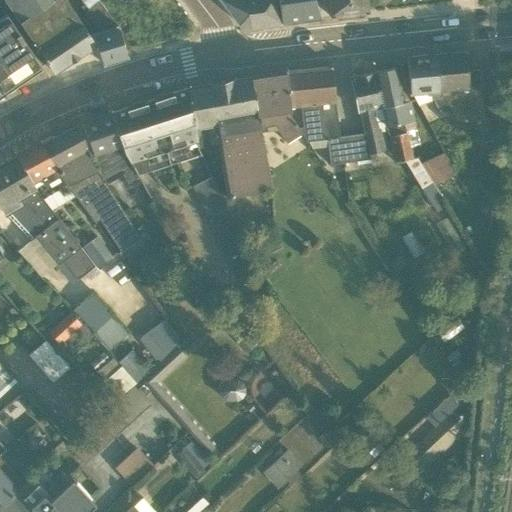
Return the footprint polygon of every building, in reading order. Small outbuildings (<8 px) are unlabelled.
[(0,18),(0,88),(2,91),(44,61),(2,0),(0,0),(0,9),(4,15),(0,18)] [(2,0),(44,61),(53,74),(94,42),(65,0),(2,0)] [(65,0),(94,42),(102,65),(124,57),(114,24),(106,12),(96,0),(65,0)] [(217,0),(236,25),(248,29),(279,24),(276,0),(217,0)] [(319,18),(312,0),(276,0),(279,24),(319,18)] [(320,0),(321,0),(324,0),(325,0),(328,17),(367,12),(365,0),(320,0)] [(463,52),(434,55),(438,91),(455,123),(482,120),(477,70),(465,71),(463,52)] [(434,55),(405,58),(410,95),(412,95),(418,107),(432,100),(442,120),(444,124),(455,123),(438,91),(434,55)] [(329,66),(284,71),(289,108),(299,107),(302,127),(306,142),(310,142),(310,149),(326,148),(328,166),(367,160),(367,153),(361,134),(338,137),(329,66)] [(394,68),(372,73),(386,132),(393,164),(412,159),(406,133),(416,132),(409,101),(402,102),(394,68)] [(284,71),(250,77),(260,132),(276,129),(292,154),(305,147),(298,137),(301,135),(290,116),(289,108),(284,71)] [(386,132),(372,73),(348,78),(361,134),(367,153),(383,151),(380,133),(386,132)] [(250,77),(185,90),(196,149),(208,146),(210,159),(217,157),(224,196),(270,190),(260,132),(250,77)] [(185,90),(108,114),(136,175),(197,156),(196,149),(185,90)] [(108,114),(79,127),(104,184),(120,177),(127,188),(139,184),(136,175),(108,114)] [(79,127),(40,143),(71,196),(123,265),(148,250),(104,184),(79,127)] [(15,157),(50,210),(71,196),(40,143),(13,154),(15,157)] [(434,184),(455,175),(443,152),(420,162),(434,184)] [(15,157),(0,164),(0,209),(4,216),(28,242),(33,238),(69,285),(82,275),(89,279),(98,273),(56,220),(50,210),(15,157)] [(213,178),(180,189),(208,268),(241,256),(213,178)] [(127,333),(91,293),(73,310),(109,349),(127,333)] [(47,330),(56,342),(79,326),(71,314),(47,330)] [(180,341),(164,320),(146,333),(163,355),(180,341)] [(68,368),(44,341),(27,355),(52,383),(68,368)] [(156,383),(184,356),(175,347),(155,365),(151,361),(135,375),(175,418),(182,411),(156,383)] [(105,350),(89,364),(117,397),(134,383),(105,350)] [(0,367),(0,394),(14,383),(0,367)] [(132,387),(97,419),(112,437),(148,405),(132,387)] [(439,424),(446,416),(456,404),(446,396),(429,415),(439,424)] [(453,408),(409,453),(426,469),(470,424),(453,408)] [(112,437),(97,419),(68,445),(84,463),(112,437)] [(188,420),(181,427),(205,455),(213,448),(188,420)] [(361,425),(351,435),(373,459),(384,449),(361,425)] [(3,447),(0,449),(0,505),(22,485),(8,470),(16,463),(3,447)] [(204,472),(184,448),(175,456),(196,479),(204,472)] [(152,466),(136,449),(115,468),(130,485),(152,466)] [(269,466),(262,473),(277,489),(285,481),(290,486),(301,476),(296,471),(302,465),(287,450),(282,455),(278,451),(265,462),(269,466)] [(0,506),(0,511),(85,511),(99,499),(71,469),(63,477),(49,461),(22,485),(0,506)] [(153,511),(140,498),(124,511),(153,511)] [(199,511),(208,504),(201,499),(186,511),(199,511)]
